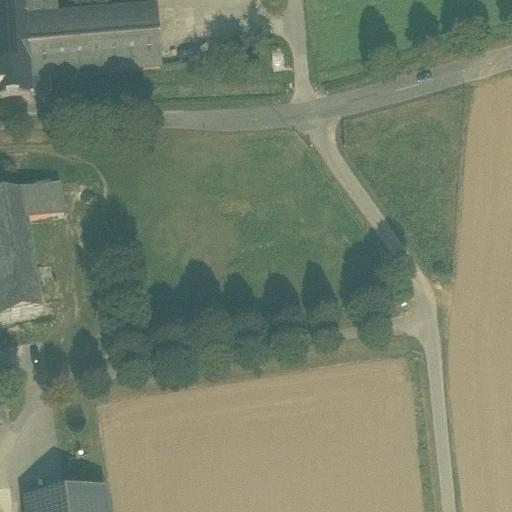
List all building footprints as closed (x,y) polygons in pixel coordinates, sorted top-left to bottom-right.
[(0,0),(0,101),(32,99),(32,98),(24,0),(0,0)] [(56,0),(24,0),(32,98),(51,97),(49,79),(161,71),(156,9),(57,16),(56,0)] [(23,190),(26,216),(63,210),(59,184),(23,190)] [(0,316),(41,309),(34,264),(26,216),(23,190),(0,194),(0,316)] [(24,502),(25,511),(106,511),(104,494),(24,502)]
